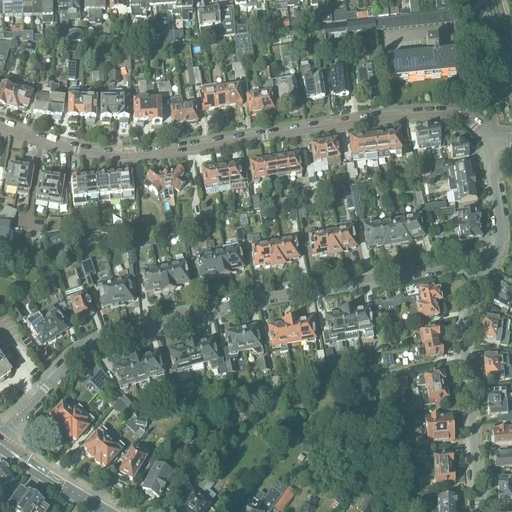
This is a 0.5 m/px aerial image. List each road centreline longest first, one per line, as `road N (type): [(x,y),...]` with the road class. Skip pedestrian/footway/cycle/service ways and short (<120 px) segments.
road 1 (residential): [(0,443),(76,354),(106,339),(361,279),(489,265)]
road 2 (residential): [(493,138),(442,112),(104,154),(0,124)]
road 3 (residential): [(476,511),(463,344),(489,265)]
road 4 (residential): [(489,265),(499,243),(493,138)]
road 5 (secondary): [(0,444),(107,511)]
